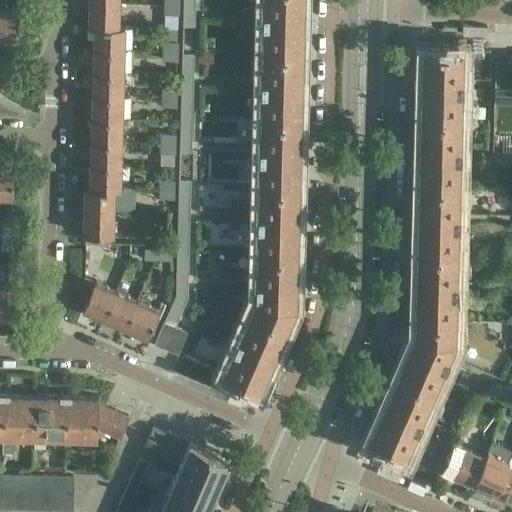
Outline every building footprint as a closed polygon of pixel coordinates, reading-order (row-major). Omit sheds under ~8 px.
[(163,0),(163,14),(165,14),(177,14),(177,0),(163,0)] [(302,51),(302,0),(262,0),(262,50),(302,51)] [(194,9),(195,1),(183,1),(183,9),(194,9)] [(118,26),(118,25),(119,3),(89,2),(88,25),(94,26),(118,26)] [(194,17),(194,9),(183,9),(183,17),(194,17)] [(3,11),(0,11),(0,41),(2,41),(2,42),(14,42),(16,42),(17,12),(14,11),(3,11)] [(176,35),(177,14),(165,14),(164,34),(176,35)] [(183,17),(183,25),(194,26),(194,17),(183,17)] [(123,25),(118,25),(118,26),(94,26),(93,48),(123,49),(123,25)] [(176,50),(176,41),(163,40),(163,49),(176,50)] [(422,49),(420,116),(460,117),(461,84),(462,50),(462,48),(446,48),(446,47),(438,47),(438,48),(421,47),(421,49),(422,49)] [(122,72),(123,49),(93,48),(93,71),(122,72)] [(162,59),(175,59),(176,59),(176,50),(163,49),(162,59)] [(300,118),(302,51),(262,50),(260,117),(300,118)] [(193,61),(193,53),(182,53),(182,61),(193,61)] [(193,70),(193,61),(182,61),(182,69),(193,70)] [(507,87),(507,61),(507,62),(497,61),(496,61),(495,87),(507,87)] [(193,78),(193,70),(182,69),(181,78),(193,78)] [(121,95),(122,72),(93,71),(92,94),(121,95)] [(192,86),(193,78),(181,78),(181,86),(192,86)] [(175,96),(175,87),(162,86),(162,96),(175,96)] [(192,94),(192,86),(181,86),(181,94),(192,94)] [(121,118),(121,95),(92,94),(91,117),(121,118)] [(192,102),(192,94),(181,94),(181,102),(192,102)] [(162,96),(162,97),(161,106),(175,106),(175,96),(162,96)] [(192,111),(192,102),(181,102),(180,110),(192,111)] [(191,119),(192,111),(180,110),(180,119),(191,119)] [(458,184),(460,117),(420,116),(418,183),(458,184)] [(120,141),(121,118),(91,117),(91,140),(120,141)] [(298,186),(300,118),(260,117),(258,184),(298,186)] [(191,127),(191,119),(180,119),(180,127),(191,127)] [(191,135),(191,127),(180,127),(180,135),(191,135)] [(174,143),(174,133),(161,133),(161,142),(174,143)] [(191,143),(191,135),(180,135),(180,143),(191,143)] [(120,164),(120,141),(91,140),(90,163),(120,164)] [(161,142),(161,143),(160,152),(174,152),(174,143),(161,142)] [(179,152),(191,152),(191,143),(180,143),(179,152)] [(500,164),(501,153),(493,152),(492,164),(500,164)] [(508,165),(509,153),(501,153),(500,164),(508,165)] [(119,188),(120,164),(90,163),(90,186),(114,186),(114,188),(119,188)] [(0,195),(9,196),(10,196),(12,196),(13,166),(10,166),(10,165),(0,164),(0,195)] [(173,189),(173,179),(160,179),(159,188),(173,189)] [(190,188),(190,180),(179,180),(179,188),(190,188)] [(456,252),(458,184),(418,183),(416,251),(456,252)] [(296,253),(298,186),(258,184),(256,252),(296,253)] [(113,210),(114,188),(114,186),(90,186),(84,186),(83,209),(113,210)] [(159,188),(159,189),(159,198),(172,198),(173,189),(159,188)] [(190,196),(190,188),(179,188),(178,196),(190,196)] [(189,204),(190,196),(178,196),(178,204),(189,204)] [(189,213),(189,204),(178,204),(178,212),(189,213)] [(113,234),(113,210),(83,209),(83,233),(85,233),(111,234),(113,234)] [(189,221),(189,213),(178,212),(178,220),(189,221)] [(11,217),(2,216),(2,233),(11,233),(11,217)] [(189,229),(189,221),(178,220),(177,229),(189,229)] [(188,237),(189,229),(177,229),(177,237),(188,237)] [(11,249),(11,233),(2,233),(2,249),(11,249)] [(110,243),(111,234),(85,233),(85,242),(110,243)] [(188,245),(188,237),(177,237),(177,245),(188,245)] [(188,253),(188,245),(177,245),(177,253),(188,253)] [(157,258),(158,249),(144,249),(144,258),(157,258)] [(171,259),(171,250),(158,249),(157,258),(171,259)] [(455,319),(456,252),(416,251),(415,318),(455,319)] [(295,304),(296,253),(256,252),(255,295),(249,310),(285,326),(295,304)] [(188,261),(188,253),(177,253),(177,261),(188,261)] [(188,270),(188,261),(177,261),(176,269),(188,270)] [(187,278),(188,270),(176,269),(176,277),(187,278)] [(187,286),(187,278),(176,277),(176,286),(187,286)] [(104,317),(116,289),(106,285),(96,280),(96,281),(94,280),(82,307),(84,308),(84,309),(94,313),(104,317)] [(0,314),(6,314),(9,314),(9,284),(7,284),(7,283),(0,283),(0,314)] [(187,294),(187,286),(176,286),(176,294),(187,294)] [(125,326),(137,298),(127,294),(117,289),(117,290),(116,289),(104,317),(105,317),(105,318),(115,322),(125,326)] [(185,303),(187,298),(187,294),(176,294),(174,298),(185,303)] [(146,335),(158,308),(148,304),(149,303),(138,299),(137,298),(125,326),(126,327),(136,331),(146,335)] [(181,311),(185,303),(174,298),(170,306),(181,311)] [(178,318),(181,311),(170,306),(167,313),(178,318)] [(258,388),(285,326),(249,310),(222,371),(221,371),(221,372),(236,379),(236,380),(243,383),(243,382),(259,389),(259,388),(258,388)] [(178,318),(167,313),(164,321),(175,326),(178,318)] [(454,339),(455,319),(415,318),(414,331),(395,374),(432,390),(454,339)] [(166,348),(175,326),(164,321),(154,343),(156,344),(156,343),(165,346),(165,348),(166,348)] [(187,331),(175,326),(166,348),(167,347),(176,351),(175,352),(177,353),(186,332),(187,332),(187,331)] [(405,452),(432,390),(395,374),(369,436),(368,435),(367,437),(383,443),(383,444),(389,447),(390,446),(405,453),(406,452),(405,452)] [(499,386),(491,382),(487,393),(494,397),(499,386)] [(501,400),(504,388),(499,386),(494,397),(501,400)] [(511,391),(507,387),(504,388),(501,400),(511,405),(511,391)] [(0,436),(33,437),(34,395),(8,394),(8,392),(0,391),(0,436)] [(96,428),(97,402),(97,396),(96,396),(71,396),(71,393),(60,393),(60,395),(34,395),(33,437),(94,439),(94,440),(95,440),(96,428)] [(106,432),(117,410),(97,402),(96,428),(106,432)] [(118,437),(128,415),(117,410),(106,432),(118,437)] [(156,449),(164,431),(152,426),(144,444),(156,449)] [(471,427),(466,438),(474,441),(479,430),(471,427)] [(168,455),(176,436),(164,431),(156,449),(168,455)] [(180,460),(188,441),(176,436),(168,455),(180,460)] [(189,439),(188,441),(180,460),(156,511),(204,511),(214,490),(218,491),(221,483),(218,481),(229,456),(189,439)] [(494,492),(506,464),(509,458),(511,451),(511,445),(507,443),(503,452),(488,446),(485,455),(472,483),(482,488),(483,487),(494,492)] [(472,483),(485,455),(463,445),(450,473),(463,478),(462,479),(472,483)] [(147,461),(140,458),(138,457),(133,469),(142,473),(147,461)] [(511,501),(511,466),(506,464),(494,492),(506,497),(505,498),(511,501)] [(142,473),(133,469),(130,477),(139,481),(142,473)] [(14,485),(14,474),(2,474),(2,484),(14,485)] [(26,485),(26,474),(14,474),(14,485),(26,485)] [(38,485),(38,475),(26,474),(26,485),(38,485)] [(49,486),(50,475),(38,475),(38,485),(49,486)] [(61,486),(61,475),(50,475),(49,486),(61,486)] [(72,486),(72,476),(61,475),(61,486),(72,486)] [(135,488),(139,481),(130,477),(126,485),(135,488)] [(14,508),(14,485),(2,484),(2,507),(3,507),(13,507),(13,508),(14,508)] [(25,508),(26,485),(14,485),(14,508),(15,508),(15,507),(24,507),(24,508),(25,508)] [(37,508),(38,485),(26,485),(25,508),(27,508),(27,507),(36,507),(36,508),(37,508)] [(49,509),(49,496),(49,486),(38,485),(37,508),(39,508),(48,508),(48,509),(49,509)] [(132,496),(135,488),(126,485),(123,492),(132,496)] [(72,486),(61,486),(49,486),(49,496),(72,497),(72,496),(71,496),(72,486)] [(128,504),(132,496),(123,492),(120,500),(128,504)] [(72,498),(72,497),(49,496),(49,509),(72,509),(72,507),(71,507),(71,498),(72,498)] [(114,511),(125,511),(128,504),(120,500),(114,511)]
